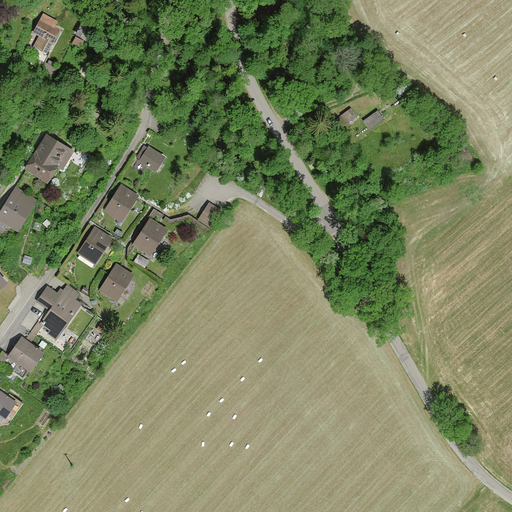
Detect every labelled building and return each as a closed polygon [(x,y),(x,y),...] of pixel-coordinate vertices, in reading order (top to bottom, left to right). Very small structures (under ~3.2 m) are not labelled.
[(37,36),(32,46),(46,53),(58,31),(53,28),(57,22),(42,14),(31,33),(37,36)] [(77,38),(73,44),(81,49),(84,42),(77,38)] [(350,109),(336,119),(342,126),(356,116),(350,109)] [(378,110),(363,120),(369,129),(384,119),(378,110)] [(46,136),(25,170),(47,183),(57,166),(63,170),(74,152),(46,136)] [(157,172),(167,158),(148,146),(147,149),(143,146),(136,158),(157,172)] [(120,185),(104,211),(122,222),(138,195),(120,185)] [(16,187),(0,211),(0,219),(18,231),(37,201),(16,187)] [(209,204),(197,220),(212,231),(224,214),(209,204)] [(149,217),(133,244),(151,256),(168,229),(149,217)] [(94,227),(78,253),(95,264),(112,239),(94,227)] [(116,264),(99,291),(117,302),(134,275),(116,264)] [(49,331),(48,334),(56,340),(82,305),(75,301),(80,295),(68,286),(64,291),(61,288),(57,293),(48,287),(37,302),(49,310),(39,324),(43,326),(49,331)] [(31,343),(43,326),(39,324),(37,323),(26,339),(31,343)] [(22,337),(8,357),(31,374),(45,353),(31,343),(26,339),(22,337)] [(0,392),(0,414),(5,418),(15,403),(0,392)]
